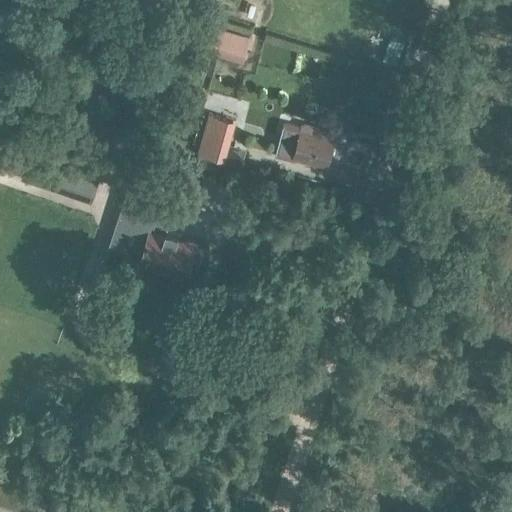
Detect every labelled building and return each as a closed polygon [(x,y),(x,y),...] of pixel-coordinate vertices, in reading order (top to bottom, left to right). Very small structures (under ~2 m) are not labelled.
[(217,55),(225,31),(209,26),(201,51),(217,55)] [(208,113),(205,112),(195,147),(194,151),(197,152),(223,159),(227,142),(234,119),(209,112),(208,113)] [(279,152),(294,156),(295,155),(326,163),(326,162),(336,165),(342,140),(332,138),(332,137),(301,129),(301,132),(286,128),(279,152)] [(27,154),(19,178),(69,195),(77,171),(27,154)] [(121,199),(114,220),(134,226),(124,259),(139,264),(170,275),(183,280),(184,276),(192,278),(193,274),(200,253),(193,250),(194,247),(176,241),(178,236),(166,233),(166,235),(151,230),(157,210),(121,199)] [(0,486),(0,511),(44,511),(45,510),(41,501),(0,486)]
